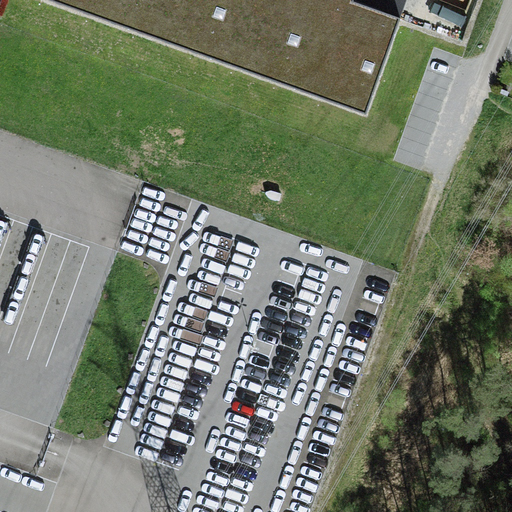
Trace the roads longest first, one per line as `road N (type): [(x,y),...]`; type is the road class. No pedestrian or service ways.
road 1 (track): [(410,279),(479,108)]
road 2 (unknown): [(0,144),(137,192)]
